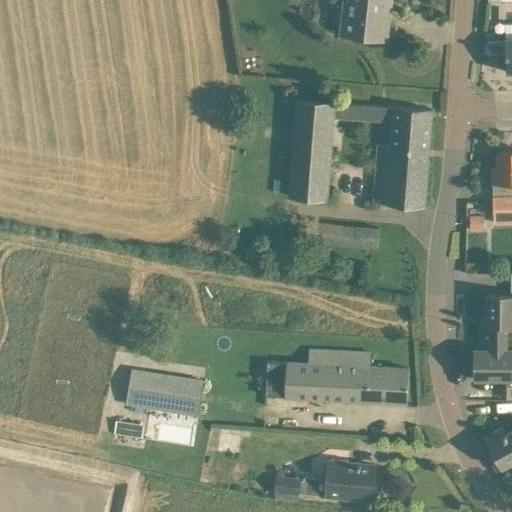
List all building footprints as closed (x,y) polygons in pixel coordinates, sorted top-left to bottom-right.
[(354,0),(351,35),(387,38),(391,0),(354,0)] [(334,115),(363,118),(363,103),(297,98),(290,195),(328,197),(334,115)] [(432,108),(363,103),(363,118),(393,120),(392,144),(378,143),(374,201),(424,204),(432,108)] [(511,150),(498,151),(499,165),(493,166),(493,182),(494,189),(494,199),(494,221),(511,220),(511,150)] [(485,215),(470,215),(470,229),(484,229),(485,215)] [(377,246),(378,224),(312,221),(311,243),(377,246)] [(511,293),(507,293),(487,293),(487,322),(481,322),(481,348),(511,347),(511,293)] [(511,347),(481,348),(481,349),(483,349),(483,354),(475,354),(475,378),(495,378),(511,377),(511,347)] [(266,394),(408,401),(410,367),(371,365),(371,352),(310,349),(309,362),(267,360),(266,394)] [(127,403),(199,415),(204,378),(132,367),(127,403)] [(112,418),(111,433),(140,436),(142,421),(112,418)] [(490,456),(497,469),(511,460),(511,428),(507,432),(503,425),(485,435),(495,453),(490,456)] [(214,451),(235,451),(235,432),(214,432),(214,451)] [(326,495),(373,499),(376,464),(349,462),(350,459),(332,457),(332,460),(329,460),(326,495)] [(301,479),(276,477),(275,491),(300,493),(301,479)]
